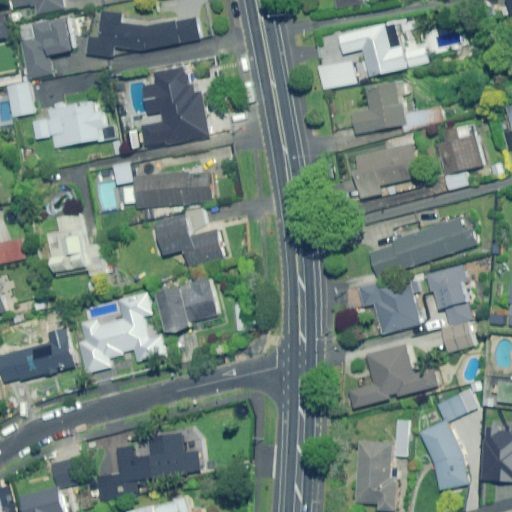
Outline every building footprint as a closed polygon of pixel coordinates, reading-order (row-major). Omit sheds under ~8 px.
[(15,0),(17,8),(39,3),(41,15),(68,9),(66,0),(15,0)] [(128,11),(106,10),(103,37),(93,36),(91,54),(117,57),(119,47),(145,50),(205,41),(202,19),(151,27),(130,24),(128,11)] [(77,52),(72,20),(36,26),(38,40),(24,43),(31,80),(56,76),(53,56),(77,52)] [(393,50),(387,25),(343,36),(347,54),(367,49),(374,78),(429,64),(425,47),(406,52),(405,47),(393,50)] [(0,67),(19,64),(15,39),(0,41),(0,67)] [(364,83),(359,61),(322,68),(327,90),(364,83)] [(197,141),(197,138),(214,136),(207,92),(195,94),(190,67),(158,72),(160,87),(147,89),(151,114),(165,112),(167,123),(146,126),(149,146),(170,142),(170,145),(197,141)] [(423,111),(405,115),(401,97),(409,96),(406,82),(396,84),(370,89),(374,111),(356,115),(360,135),(403,126),(404,133),(426,129),(423,111)] [(38,114),(33,84),(11,87),(16,117),(38,114)] [(101,113),(99,104),(52,111),(54,121),(37,123),(40,139),(56,137),(58,148),(108,140),(106,128),(111,128),(109,111),(101,113)] [(486,166),(475,121),(436,131),(439,145),(451,191),(471,186),(468,171),(486,166)] [(423,177),(415,142),(354,156),(363,199),(383,195),(381,187),(423,177)] [(114,149),(100,151),(101,159),(115,157),(114,149)] [(138,182),(135,163),(118,166),(120,185),(138,182)] [(505,174),(502,164),(491,167),(494,177),(505,174)] [(139,178),(140,188),(132,189),(133,199),(141,199),(141,207),(220,202),(218,173),(139,178)] [(113,179),(97,182),(102,209),(118,206),(113,179)] [(85,215),(62,219),(64,232),(52,234),(59,275),(92,267),(95,283),(118,279),(117,268),(108,269),(104,244),(90,246),(85,215)] [(200,237),(194,216),(163,225),(171,257),(189,252),(193,268),(231,258),(224,230),(200,237)] [(465,228),(462,219),(393,241),(395,247),(370,255),(377,279),(480,246),(473,226),(465,228)] [(0,264),(30,258),(26,238),(0,244),(0,264)] [(472,303),(464,267),(428,276),(432,292),(434,292),(439,311),(472,303)] [(511,267),(509,313),(501,313),(501,325),(509,326),(511,325),(511,267)] [(383,335),(423,325),(416,295),(425,293),(420,274),(380,284),(359,289),(364,307),(376,305),(383,335)] [(0,316),(9,315),(0,275),(0,316)] [(226,318),(215,277),(192,283),(194,288),(163,296),(171,332),(226,318)] [(155,315),(150,293),(122,300),(127,321),(102,326),(101,320),(85,324),(89,341),(82,343),(89,373),(112,368),(110,356),(138,350),(141,362),(168,356),(161,324),(149,327),(147,317),(155,315)] [(476,346),(470,323),(443,330),(449,353),(476,346)] [(81,367),(71,326),(42,333),(45,344),(1,355),(9,385),(81,367)] [(354,408),(392,399),(391,396),(397,395),(398,397),(431,390),(425,368),(412,371),(410,363),(406,345),(366,355),(373,386),(350,392),(354,408)] [(511,382),(501,381),(499,403),(511,404),(511,382)] [(474,388),(443,403),(452,421),(483,406),(474,388)] [(447,420),(418,433),(435,470),(438,491),(470,483),(463,454),(447,420)] [(393,478),(394,457),(410,458),(411,422),(397,421),(396,445),(363,443),(362,463),(358,463),(356,504),(379,504),(379,511),(387,511),(397,511),(398,478),(393,478)] [(511,429),(484,436),(489,456),(483,457),(488,481),(511,476),(508,465),(511,463),(511,429)] [(191,454),(188,434),(153,440),(155,457),(141,459),(139,449),(122,451),(126,474),(100,478),(103,502),(141,496),(140,486),(153,484),(152,480),(199,473),(196,453),(191,454)] [(68,511),(63,489),(24,498),(26,511),(68,511)] [(498,492),(480,496),(483,507),(501,503),(498,492)] [(133,511),(212,511),(211,506),(196,510),(193,497),(134,511),(133,511)]
